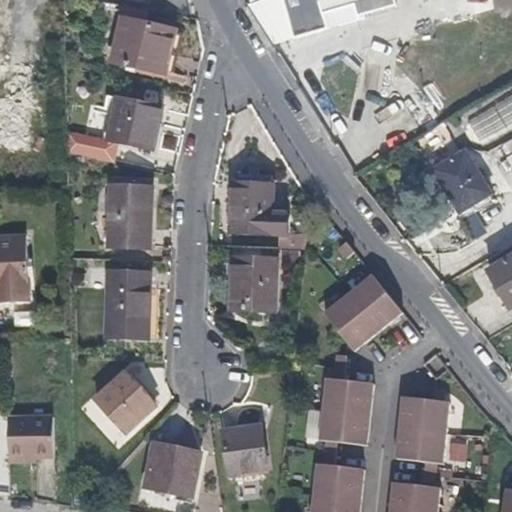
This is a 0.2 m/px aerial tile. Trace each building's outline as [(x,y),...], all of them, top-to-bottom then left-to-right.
[(283,0),(294,38),(328,29),(324,14),(356,6),(376,0),(283,0)] [(359,18),(398,6),(395,0),(376,0),(356,6),(359,18)] [(167,76),(178,31),(123,19),(113,64),(167,76)] [(511,92),(466,112),(478,141),(511,126),(511,92)] [(160,129),(165,109),(118,99),(108,141),(148,150),(153,127),(160,129)] [(155,151),(160,129),(153,127),(148,150),(155,151)] [(493,195),(466,151),(433,171),(460,215),(493,195)] [(289,236),(290,215),(275,214),(276,185),(234,184),(231,235),(238,235),(238,243),(285,243),(285,236),(289,236)] [(152,250),(155,189),(135,188),(135,193),(112,192),(110,248),(152,250)] [(0,303),(32,302),(28,236),(0,237),(0,303)] [(347,260),(356,253),(348,243),(339,250),(347,260)] [(511,257),(488,272),(511,312),(511,311),(511,257)] [(278,312),(279,260),(234,259),(233,311),(278,312)] [(85,287),(85,273),(73,273),(72,286),(85,287)] [(150,339),(152,274),(109,273),(107,338),(150,339)] [(356,353),(405,314),(374,275),(325,314),(356,353)] [(347,369),(348,356),(337,355),(335,368),(347,369)] [(346,381),(347,369),(335,368),(334,380),(346,381)] [(158,407),(127,373),(97,401),(127,435),(158,407)] [(369,446),(376,385),(346,381),(334,380),(327,379),(320,442),(327,442),(339,443),(369,446)] [(445,403),(447,390),(435,389),(434,401),(445,403)] [(445,465),(452,404),(445,403),(434,401),(403,398),(397,460),(427,463),(438,465),(445,465)] [(9,418),(11,460),(38,460),(38,461),(56,460),(55,418),(9,418)] [(269,471),(263,427),(223,432),(229,477),(269,471)] [(338,455),(339,443),(327,442),(326,453),(338,455)] [(194,497),(203,455),(154,445),(146,487),(194,497)] [(336,467),(338,455),(326,453),(324,465),(336,467)] [(437,476),(438,465),(427,463),(425,475),(437,476)] [(361,511),(366,470),(336,467),(324,465),(318,464),(312,511),(361,511)] [(436,488),(437,476),(425,475),(424,487),(436,488)] [(439,511),(443,489),(436,488),(424,487),(394,483),(390,511),(439,511)] [(511,511),(511,489),(507,489),(503,511),(511,511)]
